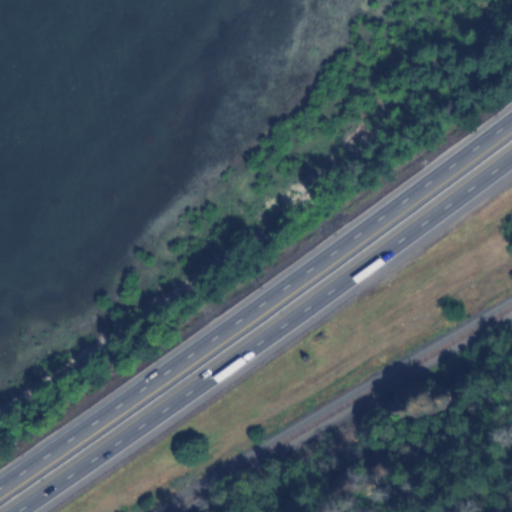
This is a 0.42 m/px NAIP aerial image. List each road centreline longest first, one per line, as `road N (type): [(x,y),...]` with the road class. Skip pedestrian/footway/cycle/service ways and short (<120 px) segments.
road 1 (motorway): [(511,121),(0,484)]
road 2 (motorway): [(6,511),(397,245),(511,155)]
